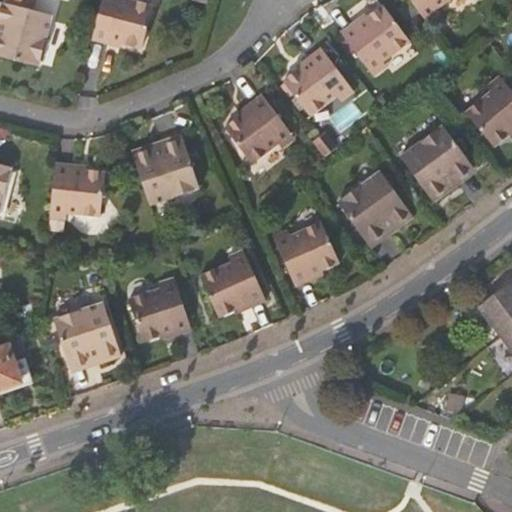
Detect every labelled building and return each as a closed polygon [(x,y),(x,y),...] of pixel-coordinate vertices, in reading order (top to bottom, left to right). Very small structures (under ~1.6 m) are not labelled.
[(39,0),(9,0),(9,1),(4,0),(2,0),(0,7),(0,18),(5,20),(0,38),(0,53),(43,64),(56,13),(38,8),(39,0)] [(107,0),(98,36),(113,41),(114,36),(148,45),(159,1),(155,0),(107,0)] [(417,0),(433,21),(446,11),(460,0),(417,0)] [(347,34),(377,74),(391,64),(418,43),(390,7),(363,27),(361,24),(347,34)] [(433,21),(437,27),(450,16),(446,11),(433,21)] [(318,119),(344,100),(357,89),(326,50),(313,60),(316,64),(291,83),(318,119)] [(391,64),(377,74),(382,79),(394,69),(391,64)] [(496,89),(510,78),(506,73),(493,84),(496,89)] [(511,80),(510,78),(496,89),(471,110),(500,145),(511,135),(511,80)] [(357,89),(344,100),(348,105),(361,94),(357,89)] [(257,167),(285,145),(297,135),(268,98),(255,108),(257,111),(231,131),(257,167)] [(443,204),(458,193),(452,185),(480,166),(451,127),(409,158),(443,204)] [(297,135),(285,145),(289,151),(301,141),(297,135)] [(131,151),(150,206),(199,189),(183,143),(151,154),(148,146),(131,151)] [(0,215),(13,165),(0,161),(0,215)] [(52,211),(69,213),(102,216),(107,171),(74,168),(74,165),(57,163),(52,211)] [(452,185),(458,193),(484,173),(480,166),(452,185)] [(347,204),(375,243),(401,223),(407,230),(422,219),(388,173),(347,204)] [(52,211),(51,218),(68,220),(69,213),(52,211)] [(401,223),(375,243),(380,249),(407,230),(401,223)] [(332,225),(301,240),(286,247),(305,291),(320,284),(319,281),(349,267),(332,225)] [(286,247),(301,240),(298,233),(283,240),(286,247)] [(232,267),(247,260),(244,253),(229,260),(232,267)] [(268,305),(247,260),(232,267),(201,281),(220,321),(251,307),(253,312),(268,305)] [(511,278),(470,314),(511,364),(511,278)] [(159,291),(175,285),(173,280),(157,285),(159,291)] [(191,331),(175,285),(159,291),(128,302),(143,345),(175,333),(176,337),(191,331)] [(104,353),(107,362),(125,356),(107,304),(57,321),(72,364),(104,353)] [(15,368),(10,353),(0,355),(0,396),(31,387),(24,365),(15,368)] [(75,373),(107,362),(104,353),(72,364),(75,373)]
